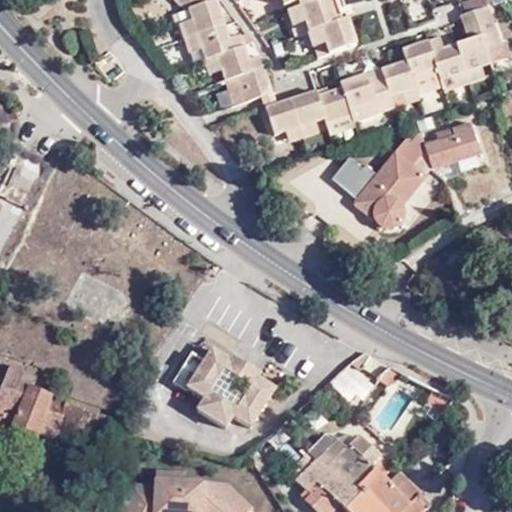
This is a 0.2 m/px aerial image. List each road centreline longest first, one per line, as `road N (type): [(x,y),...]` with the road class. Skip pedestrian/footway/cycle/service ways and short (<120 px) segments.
road 1 (primary): [(511,393),(353,312),(221,224)]
road 2 (residential): [(221,224),(232,171),(140,61)]
road 3 (unknown): [(0,245),(54,140),(96,120)]
road 4 (primary): [(221,224),(96,120)]
road 5 (primary): [(96,120),(0,20)]
